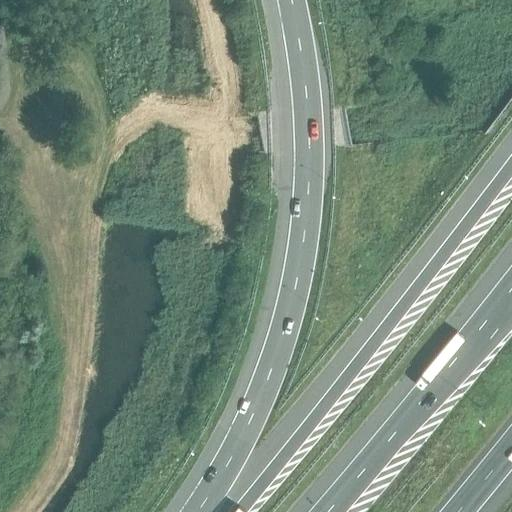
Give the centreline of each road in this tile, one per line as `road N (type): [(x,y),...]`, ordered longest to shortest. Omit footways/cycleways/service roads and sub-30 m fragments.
road 1 (motorway): [(293,0),(308,87),(303,252),(258,406),(196,511)]
road 2 (motorway): [(511,168),(239,511)]
road 3 (motorway): [(511,292),(330,511)]
